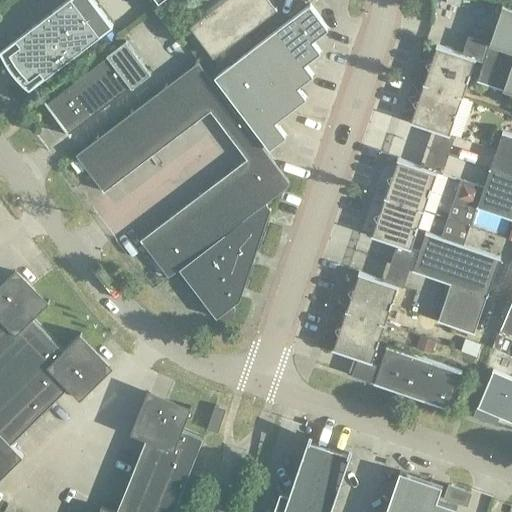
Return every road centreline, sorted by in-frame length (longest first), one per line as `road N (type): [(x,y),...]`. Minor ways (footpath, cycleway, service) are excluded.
road 1 (residential): [(256,382),(384,0)]
road 2 (residential): [(0,155),(114,306),(143,332),(187,359),(256,382)]
road 3 (residential): [(256,382),(511,469)]
